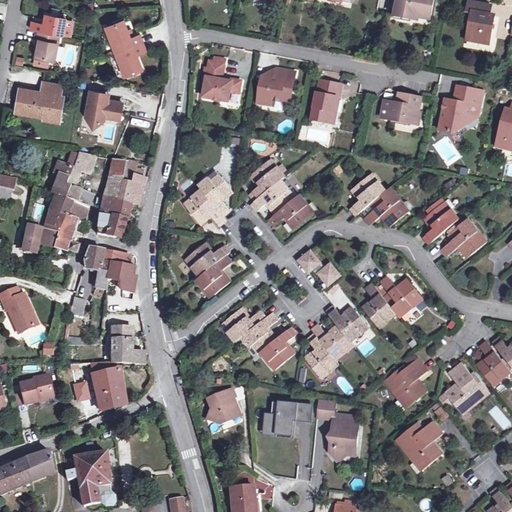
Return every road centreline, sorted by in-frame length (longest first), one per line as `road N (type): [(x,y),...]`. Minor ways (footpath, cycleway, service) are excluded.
road 1 (residential): [(157,343),(183,336),(324,229),(409,243),(451,296),(511,314)]
road 2 (unclassified): [(157,343),(144,249),(179,99),(178,40)]
road 3 (residential): [(178,40),(216,38),(432,78)]
road 4 (unclassified): [(170,394),(0,463)]
road 5 (unclassified): [(206,511),(170,394)]
